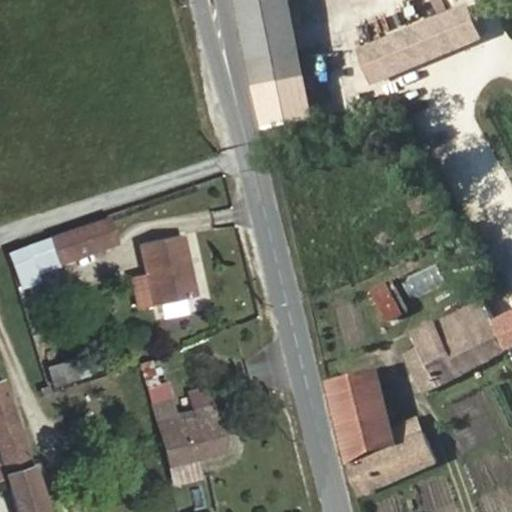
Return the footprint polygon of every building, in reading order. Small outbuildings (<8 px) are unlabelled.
[(291,0),(240,0),(257,86),(301,78),(293,28),(291,0)] [(488,34),(473,4),(451,15),(466,45),(488,34)] [(402,71),(390,41),(363,51),(375,83),(402,71)] [(434,205),(428,195),(422,198),(428,209),(434,205)] [(114,241),(106,217),(49,237),(57,261),(114,241)] [(195,295),(181,234),(140,243),(147,275),(149,286),(135,289),(139,308),(195,295)] [(58,264),(57,261),(49,237),(6,253),(19,285),(38,278),(36,272),(58,264)] [(428,287),(418,269),(389,285),(404,313),(409,310),(404,301),(428,287)] [(149,286),(147,275),(132,278),(135,289),(149,286)] [(404,313),(389,285),(376,291),(391,319),(404,313)] [(510,350),(492,310),(487,299),(437,324),(436,323),(416,333),(424,347),(444,384),(510,350)] [(511,352),(511,299),(492,310),(510,350),(511,353),(511,352)] [(444,384),(424,347),(409,355),(428,392),(444,384)] [(89,374),(83,356),(47,366),(53,385),(78,378),(89,374)] [(157,383),(151,362),(141,365),(148,386),(157,383)] [(398,428),(384,369),(331,383),(350,462),(374,449),(402,442),(398,428)] [(46,511),(32,465),(3,380),(0,381),(0,453),(6,473),(4,474),(8,486),(15,511),(46,511)] [(223,451),(208,391),(190,395),(193,407),(191,407),(191,408),(192,414),(177,418),(175,412),(172,401),(153,406),(168,465),(191,459),(223,451)] [(192,414),(191,408),(175,412),(177,418),(192,414)] [(438,462),(420,419),(398,428),(402,442),(374,449),(350,462),(354,477),(362,495),(438,462)] [(196,476),(191,459),(168,465),(166,466),(170,483),(196,476)]
